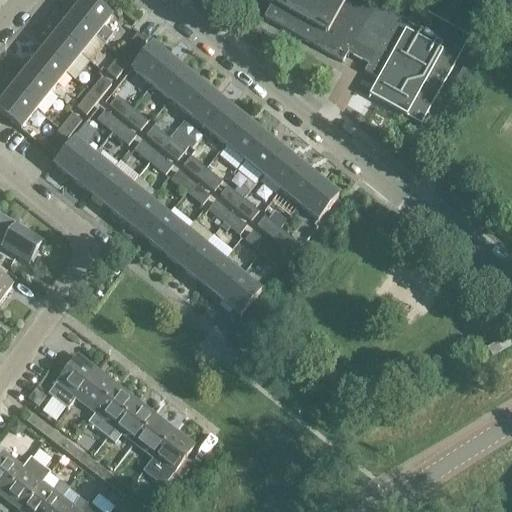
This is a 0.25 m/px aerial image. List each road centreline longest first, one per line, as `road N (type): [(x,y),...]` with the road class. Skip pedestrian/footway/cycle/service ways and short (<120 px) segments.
road 1 (residential): [(511,292),(157,0)]
road 2 (residential): [(0,384),(84,267),(87,248),(74,225),(0,166)]
road 3 (residential): [(384,511),(511,425)]
